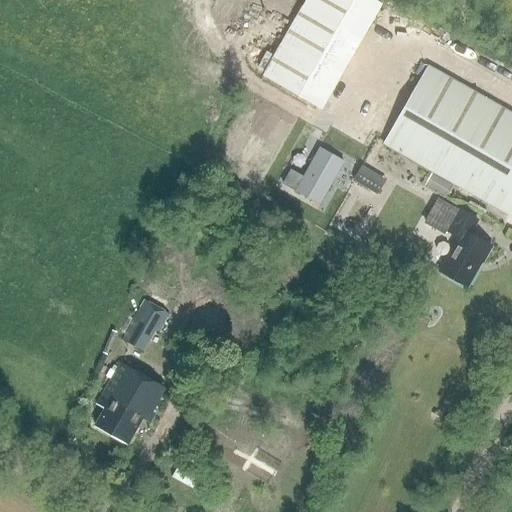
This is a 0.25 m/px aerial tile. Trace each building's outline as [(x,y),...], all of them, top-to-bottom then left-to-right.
[(310,0),(270,74),(332,107),(390,0),(310,0)] [(509,216),(511,210),(511,114),(427,67),(384,145),(509,216)] [(320,152),(304,180),(292,173),(284,187),(320,208),(344,166),(320,152)] [(359,177),(384,193),(393,179),(368,163),(359,177)] [(341,220),(365,233),(375,217),(350,203),(341,220)] [(482,263),(490,247),(468,235),(476,221),(456,210),(444,230),(458,238),(439,272),(466,287),(480,262),(482,263)] [(165,313),(143,300),(121,340),(143,352),(165,313)] [(149,423),(167,391),(120,364),(96,405),(103,410),(94,426),(127,445),(142,419),(149,423)]
